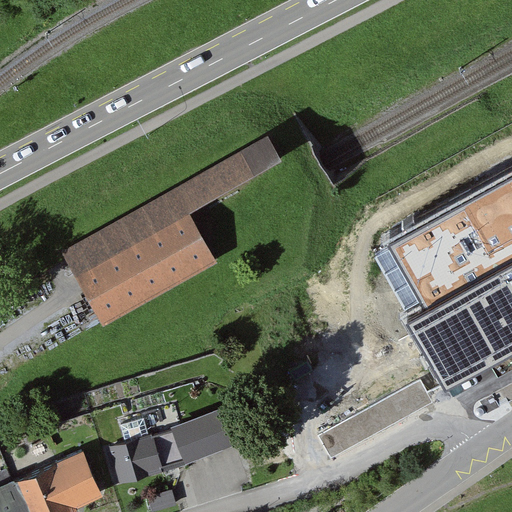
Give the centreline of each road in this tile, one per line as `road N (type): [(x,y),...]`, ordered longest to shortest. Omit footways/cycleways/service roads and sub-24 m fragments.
road 1 (primary): [(339,0),(0,174)]
road 2 (residential): [(209,511),(347,467),(416,429),(460,432),(479,453)]
